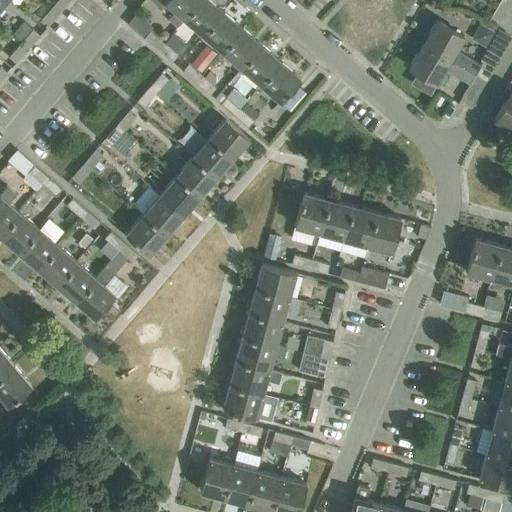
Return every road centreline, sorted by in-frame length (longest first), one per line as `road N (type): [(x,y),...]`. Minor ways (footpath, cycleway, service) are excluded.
road 1 (residential): [(329,511),(444,226),(443,156)]
road 2 (residential): [(443,156),(267,0)]
road 3 (residential): [(0,146),(129,0)]
road 4 (residential): [(443,156),(511,55)]
